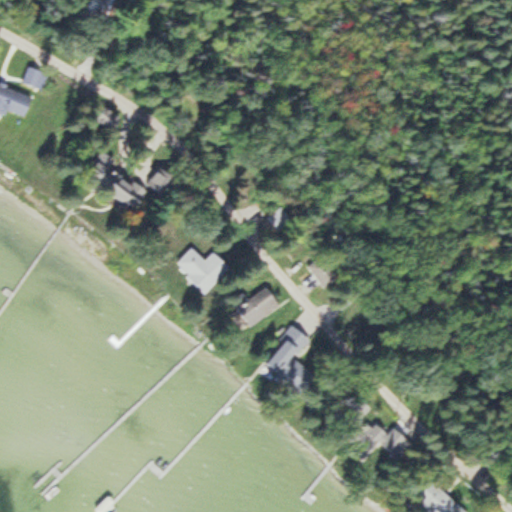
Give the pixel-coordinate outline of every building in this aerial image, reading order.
[(86,0),(83,12),(113,21),(119,0),(86,0)] [(26,64),(19,82),(39,90),(46,72),(26,64)] [(0,81),(6,84),(5,86),(30,97),(22,115),(4,108),(2,113),(0,112),(0,81)] [(101,162),(91,172),(129,210),(139,199),(101,162)] [(289,218),(277,206),(265,219),(277,231),(289,218)] [(173,260),(189,275),(186,278),(200,292),(226,266),(209,249),(201,257),(188,245),(173,260)] [(337,276),(320,254),(304,266),(321,289),(337,276)] [(246,324),(277,308),(266,288),(235,304),(246,324)] [(263,361),(298,389),(311,373),(292,358),(310,336),(295,323),(263,361)] [(373,410),(349,432),(368,453),(378,444),(391,459),(406,445),(373,410)] [(430,511),(462,511),(429,480),(414,497),(430,511)]
